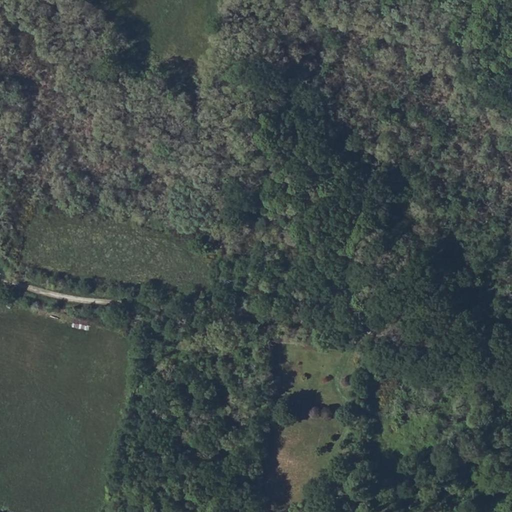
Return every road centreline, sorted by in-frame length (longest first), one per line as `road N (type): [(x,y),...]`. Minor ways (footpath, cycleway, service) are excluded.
road 1 (track): [(0,280),(329,328),(511,365)]
road 2 (track): [(230,316),(294,83)]
